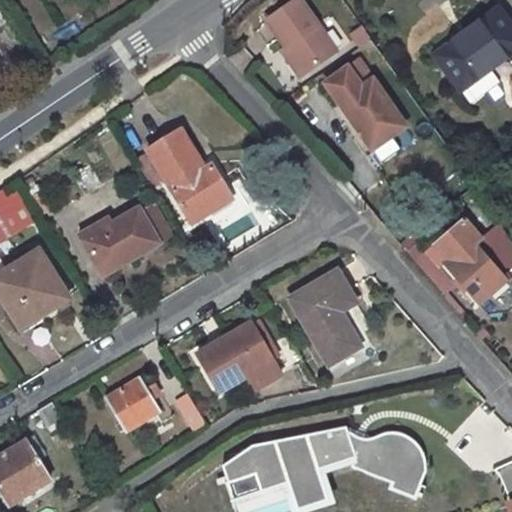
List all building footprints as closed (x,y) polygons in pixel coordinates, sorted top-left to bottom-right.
[(295,0),(266,20),(285,46),(304,73),(336,51),(300,0),(295,0)] [(437,60),(469,103),(511,71),(511,61),(508,56),(511,53),(511,27),(498,8),(468,30),(471,35),(437,60)] [(471,35),(468,30),(434,55),(437,60),(471,35)] [(280,49),(299,76),(304,73),(285,46),(280,49)] [(376,52),(368,58),(380,73),(388,67),(376,52)] [(346,61),(357,79),(369,72),(358,54),(346,61)] [(324,83),(372,149),(405,126),(372,79),(360,87),(346,67),(324,83)] [(164,179),(191,224),(209,214),(205,207),(228,192),(212,165),(204,169),(181,131),(147,150),(134,158),(150,186),(164,179)] [(13,189),(0,195),(0,240),(32,222),(13,189)] [(209,214),(232,199),(228,192),(205,207),(209,214)] [(137,211),(84,241),(102,271),(131,253),(135,258),(158,246),(171,237),(150,203),(137,211)] [(444,263),(478,303),(506,280),(503,276),(511,268),(511,245),(497,224),(481,237),(465,218),(433,245),(447,260),(444,263)] [(0,268),(0,296),(18,327),(66,299),(36,248),(0,268)] [(290,300),(329,366),(360,348),(334,302),(349,293),(336,273),(290,300)] [(253,329),(200,360),(220,393),(273,362),(253,329)] [(104,402),(124,436),(162,413),(142,379),(104,402)] [(189,432),(203,424),(185,391),(171,399),(189,432)] [(35,412),(49,435),(64,426),(51,403),(35,412)] [(346,429),(254,447),(224,467),(237,511),(296,511),(329,502),(320,472),(354,462),(356,461),(421,487),(427,471),(425,458),(420,448),(408,437),(397,433),(387,434),(373,440),(366,440),(346,432),(346,429)] [(25,441),(0,456),(0,493),(8,507),(49,482),(25,441)] [(356,461),(354,462),(353,468),(393,484),(391,489),(416,499),(421,487),(356,461)] [(511,462),(498,469),(511,504),(511,462)]
